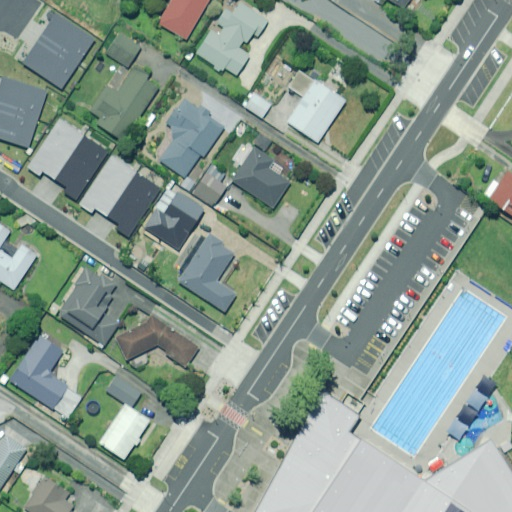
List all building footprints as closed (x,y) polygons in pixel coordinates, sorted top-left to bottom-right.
[(210,0),(172,0),(159,23),(187,39),(210,0)] [(387,0),(403,10),(409,0),(387,0)] [(197,53),(216,65),(214,68),(221,73),(223,70),(226,67),(237,74),(250,55),(240,49),(252,31),(259,35),(269,20),(242,2),(233,15),(225,10),(217,22),(226,27),(220,35),(213,30),(197,53)] [(137,52),(114,39),(106,53),(128,66),(137,52)] [(98,123),(120,139),(124,133),(127,135),(160,88),(134,70),(118,92),(108,85),(91,110),(102,118),(98,123)] [(346,101),(300,70),(289,87),(304,97),(287,121),(318,142),(346,101)] [(272,105),(255,93),(246,107),(263,118),(272,105)] [(166,122),(173,127),(174,141),(160,160),(185,177),(201,154),(203,156),(224,127),(184,98),(166,122)] [(274,160),(254,146),(232,180),(273,208),(290,182),(269,168),(274,160)] [(125,170),(98,153),(86,172),(88,173),(68,204),(89,218),(107,190),(110,193),(125,170)] [(232,176),(213,163),(194,192),(213,205),(232,176)] [(511,214),(511,172),(509,170),(500,183),(495,180),(484,195),(511,214)] [(205,208),(179,191),(163,215),(189,232),(205,208)] [(64,212),(47,201),(41,210),(58,221),(64,212)] [(143,215),(122,201),(108,222),(129,236),(143,215)] [(448,203),(431,228),(464,250),(481,226),(448,203)] [(83,219),(70,211),(62,223),(75,231),(83,219)] [(0,247),(10,233),(0,225),(0,279),(15,289),(38,255),(23,245),(13,259),(0,250),(0,247)] [(178,270),(184,274),(179,281),(225,311),(237,293),(217,281),(235,254),(221,244),(222,242),(210,234),(206,240),(200,236),(178,270)] [(133,297),(86,267),(60,307),(90,326),(86,332),(105,345),(115,330),(113,328),(133,297)] [(116,337),(126,360),(160,345),(167,350),(166,352),(184,366),(199,346),(153,313),(137,328),(116,337)] [(64,351),(40,336),(11,380),(63,415),(74,398),(66,393),(70,387),(49,373),(64,351)] [(141,393),(117,375),(107,390),(131,407),(141,393)] [(320,393),(254,511),(511,511),(511,478),(488,443),(422,484),(348,435),(361,417),(333,399),(332,400),(320,393)] [(150,421),(125,405),(100,442),(125,459),(150,421)] [(0,487),(29,450),(8,435),(0,445),(0,487)] [(72,494),(46,477),(25,508),(31,511),(73,511),(64,506),(72,494)]
